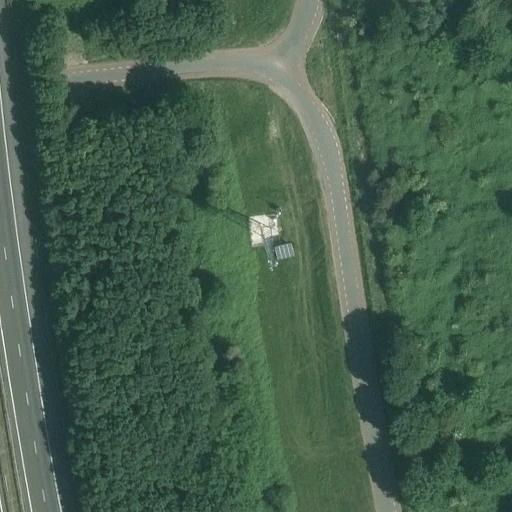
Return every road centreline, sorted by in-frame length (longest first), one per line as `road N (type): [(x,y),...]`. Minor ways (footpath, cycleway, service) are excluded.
road 1 (unclassified): [(388,511),(331,157),(276,71)]
road 2 (motorway): [(47,511),(0,208)]
road 3 (tertiary): [(0,90),(213,66),(276,71)]
